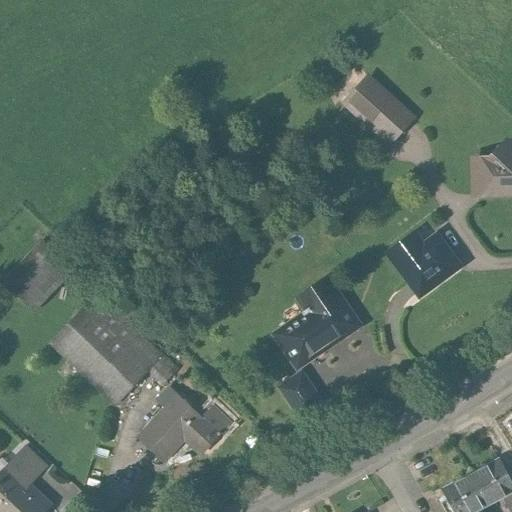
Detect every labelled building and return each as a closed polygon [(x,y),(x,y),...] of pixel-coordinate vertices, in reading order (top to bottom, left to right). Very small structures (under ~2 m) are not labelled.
[(416,119),(369,76),(345,102),(392,145),(416,119)] [(492,163),(475,163),(477,203),(511,201),(511,147),(509,144),(492,163)] [(414,238),(387,258),(420,303),(462,272),(437,239),(422,250),(414,238)] [(66,278),(34,246),(1,278),(33,310),(66,278)] [(363,331),(327,280),(297,301),(308,317),(273,341),(298,376),(302,373),(363,331)] [(164,366),(92,301),(58,339),(130,404),(164,366)] [(325,405),(302,373),(298,376),(279,389),(301,421),(325,405)] [(179,397),(140,438),(159,456),(184,430),(205,450),(230,424),(212,407),(201,419),(179,397)] [(511,409),(499,422),(506,429),(511,423),(511,409)] [(511,511),(511,478),(500,458),(468,476),(487,509),(502,500),(508,511),(511,511)] [(32,492),(5,467),(4,468),(0,463),(0,511),(46,511),(52,506),(34,490),(32,492)] [(482,511),(487,509),(468,476),(433,496),(442,511),(482,511)]
